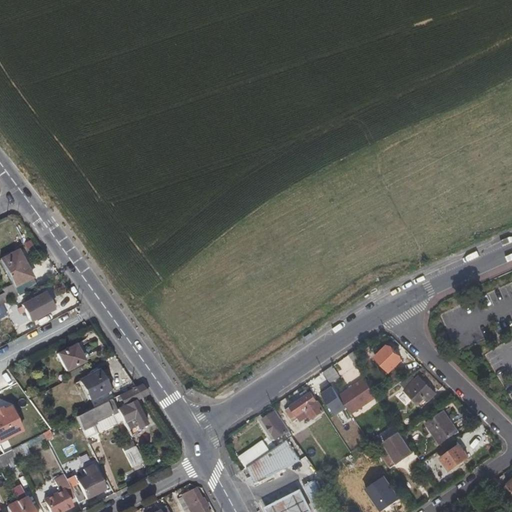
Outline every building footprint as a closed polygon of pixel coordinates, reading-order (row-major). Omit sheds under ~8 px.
[(17,250),(0,259),(0,261),(13,286),(18,296),(37,286),(17,250)] [(3,290),(5,294),(0,296),(0,305),(18,296),(13,286),(3,290)] [(30,322),(53,310),(44,292),(20,304),(30,322)] [(314,338),(311,334),(304,338),(306,340),(307,342),(314,338)] [(65,372),(84,362),(75,344),(56,354),(65,372)] [(375,357),(391,373),(403,361),(387,346),(375,357)] [(364,364),(356,351),(349,355),(358,368),(364,364)] [(340,378),(333,367),(324,373),(331,383),(340,378)] [(106,376),(103,377),(98,370),(79,380),(89,402),(113,388),(106,376)] [(331,383),(324,373),(316,377),(323,388),(331,383)] [(428,402),(436,394),(418,376),(414,381),(404,391),(415,401),(421,395),(428,402)] [(398,377),(386,386),(389,391),(400,384),(402,383),(398,377)] [(378,397),(365,379),(339,396),(351,414),(378,397)] [(392,396),(403,389),(400,384),(389,391),(392,396)] [(141,415),(134,402),(142,397),(148,395),(141,386),(136,388),(118,396),(119,397),(116,398),(122,408),(116,411),(118,414),(130,437),(140,433),(137,428),(147,425),(142,415),(141,415)] [(306,413),(319,405),(312,394),(286,411),(293,422),(298,419),(306,413)] [(415,401),(422,408),(428,402),(421,395),(415,401)] [(116,411),(110,400),(75,418),(79,425),(83,432),(93,426),(97,435),(116,425),(112,417),(118,414),(116,411)] [(311,420),(324,412),(319,405),(306,413),(308,416),(311,420)] [(292,435),(279,416),(276,411),(263,420),(276,439),(285,433),(289,439),(294,437),(292,435)] [(452,424),(445,412),(442,414),(450,425),(452,424)] [(297,432),(284,413),(279,416),(292,435),(297,432)] [(300,422),(308,416),(306,413),(298,419),(300,422)] [(353,433),(351,434),(361,447),(370,441),(366,435),(351,414),(347,417),(350,420),(348,422),(348,425),(353,433)] [(452,424),(450,425),(442,414),(426,425),(439,444),(457,432),(452,424)] [(79,425),(75,418),(50,430),(42,435),(45,442),(79,425)] [(384,432),(380,426),(366,435),(370,441),(384,432)] [(373,446),(387,437),(384,432),(370,441),(373,446)] [(91,434),(85,437),(89,446),(95,443),(91,434)] [(131,440),(120,446),(123,452),(134,446),(131,440)] [(301,461),(287,441),(264,456),(248,468),(256,484),(301,461)] [(0,444),(0,455),(10,451),(5,442),(0,444)] [(382,455),(391,469),(414,454),(408,444),(405,446),(401,442),(382,455)] [(123,452),(131,468),(143,462),(134,446),(123,452)] [(450,471),(468,458),(460,446),(441,458),(450,471)] [(31,453),(28,448),(21,452),(23,457),(31,453)] [(259,450),(242,461),(248,468),(264,456),(259,450)] [(0,469),(8,465),(10,468),(17,464),(15,461),(13,456),(10,451),(0,455),(0,469)] [(23,457),(21,452),(13,456),(15,461),(23,457)] [(76,481),(74,476),(66,480),(77,504),(104,490),(91,465),(83,470),(85,476),(76,481)] [(42,500),(48,511),(61,511),(77,504),(66,480),(63,474),(51,480),(58,491),(42,500)] [(511,480),(501,490),(511,505),(511,480)] [(316,510),(328,504),(316,482),(305,487),(316,510)] [(20,487),(11,493),(16,501),(25,497),(20,487)] [(181,496),(189,511),(208,511),(206,508),(208,506),(203,498),(201,499),(195,489),(181,496)] [(311,511),(313,511),(301,489),(278,501),(265,508),(267,511),(311,511)] [(374,511),(395,511),(404,506),(394,491),(387,495),(391,501),(374,511)] [(21,511),(32,511),(25,497),(16,501),(21,511)] [(6,507),(8,511),(21,511),(16,501),(6,507)]
